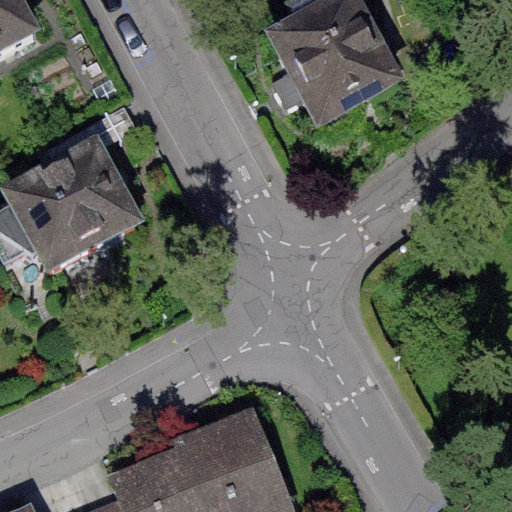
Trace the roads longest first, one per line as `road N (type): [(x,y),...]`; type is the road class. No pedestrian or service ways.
road 1 (residential): [(141,0),(305,309)]
road 2 (residential): [(305,309),(188,383),(0,464)]
road 3 (residential): [(511,115),(377,214),(305,309)]
road 4 (residential): [(305,309),(436,511)]
